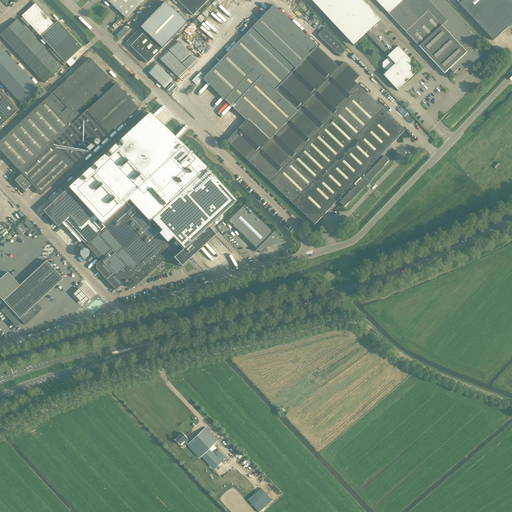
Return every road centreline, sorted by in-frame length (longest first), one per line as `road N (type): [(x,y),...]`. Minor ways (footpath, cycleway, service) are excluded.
road 1 (unclassified): [(0,430),(115,380),(339,320),(361,323),(426,369),(511,401)]
road 2 (primary): [(124,350),(399,271),(511,218)]
road 3 (unclassified): [(308,255),(298,228),(63,0)]
road 4 (unclassified): [(308,255),(358,235),(511,75)]
road 5 (unknown): [(436,154),(275,0)]
road 6 (unclassified): [(117,311),(308,255)]
road 7 (unclassified): [(0,179),(117,311)]
road 8 (unknown): [(417,105),(391,88),(314,0)]
road 9 (primary): [(0,396),(124,350)]
road 10 (primary): [(124,350),(0,379)]
road 11 (unclassified): [(0,346),(117,311)]
